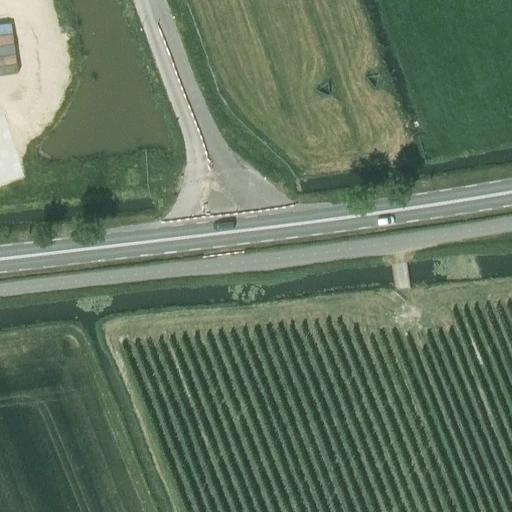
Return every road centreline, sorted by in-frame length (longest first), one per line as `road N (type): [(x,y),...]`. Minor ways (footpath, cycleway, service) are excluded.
road 1 (unclassified): [(0,292),(511,222)]
road 2 (primary): [(0,259),(511,191)]
